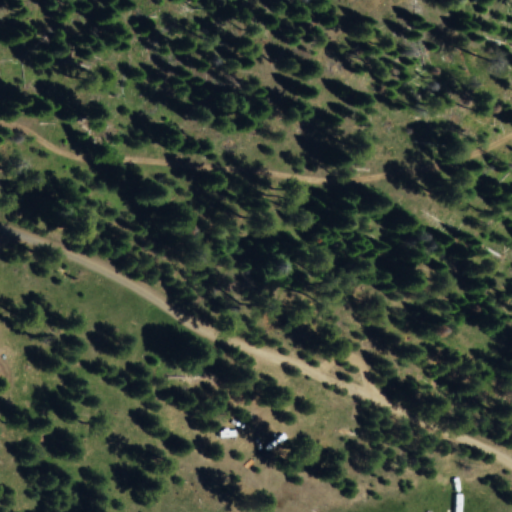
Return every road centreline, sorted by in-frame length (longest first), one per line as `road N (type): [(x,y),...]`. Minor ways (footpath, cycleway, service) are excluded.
road 1 (track): [(0,226),(48,239),(230,339),(367,393),(511,403)]
road 2 (track): [(0,121),(353,182),(511,134)]
